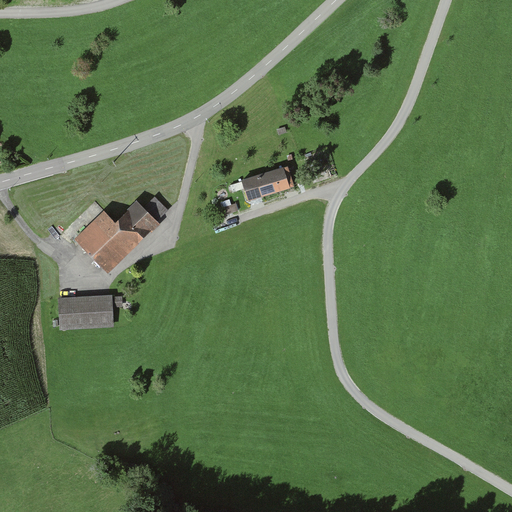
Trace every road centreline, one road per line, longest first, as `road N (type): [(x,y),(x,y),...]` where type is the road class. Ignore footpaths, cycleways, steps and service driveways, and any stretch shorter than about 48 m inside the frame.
road 1 (tertiary): [(0,182),(194,118),(247,84),(337,0)]
road 2 (track): [(133,258),(296,194),(338,195)]
road 3 (unclassified): [(119,0),(0,14)]
